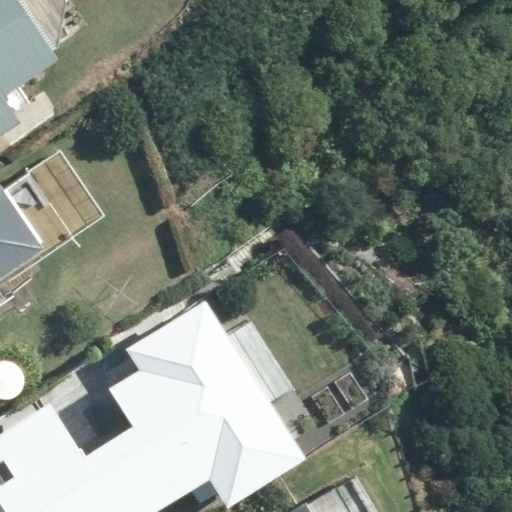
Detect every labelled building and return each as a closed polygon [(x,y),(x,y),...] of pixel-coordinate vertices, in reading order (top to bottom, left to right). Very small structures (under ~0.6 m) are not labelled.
[(0,0),(0,136),(38,111),(20,84),(78,44),(48,0),(0,0)] [(11,175),(0,182),(0,318),(9,313),(0,300),(0,278),(39,252),(43,259),(83,232),(36,164),(13,180),(11,175)] [(48,396),(0,428),(0,511),(129,511),(208,460),(227,488),(298,440),(195,287),(118,338),(132,359),(108,375),(129,407),(78,441),(48,396)] [(5,358),(0,361),(0,405),(26,388),(5,358)] [(279,511),(329,511),(317,490),(279,511)]
